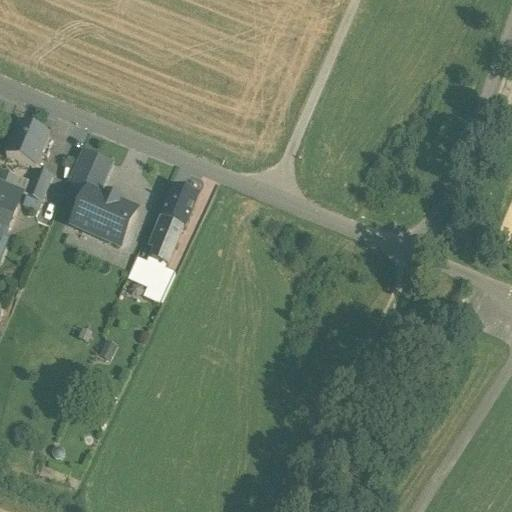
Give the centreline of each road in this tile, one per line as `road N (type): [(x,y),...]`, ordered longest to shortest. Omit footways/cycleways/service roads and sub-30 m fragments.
road 1 (residential): [(0,89),(413,257)]
road 2 (track): [(278,511),(413,257)]
road 3 (residential): [(413,257),(437,218),(511,18)]
road 4 (track): [(269,197),(355,0)]
